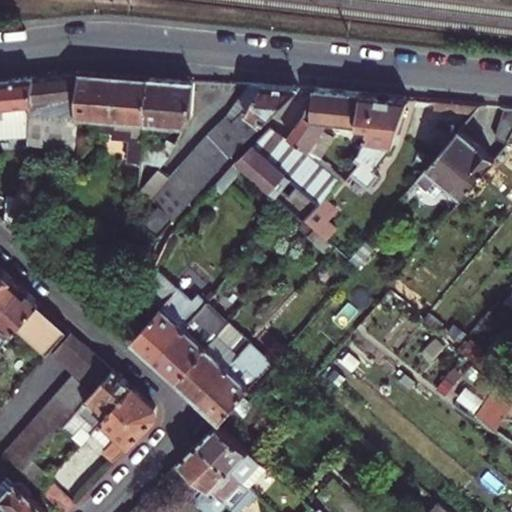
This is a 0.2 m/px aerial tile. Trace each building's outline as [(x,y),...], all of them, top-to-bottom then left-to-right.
[(99,118),(104,71),(82,70),(34,74),(29,133),(28,141),(73,145),(75,122),(64,121),(65,114),(76,115),(99,118)] [(145,122),(150,75),(104,71),(99,118),(98,130),(113,131),(113,137),(129,138),(128,160),(141,161),(144,134),(145,122)] [(29,133),(34,74),(0,77),(0,136),(9,135),(8,122),(20,120),(21,134),(29,133)] [(194,79),(150,75),(145,122),(184,126),(194,79)] [(298,87),(250,83),(231,109),(170,176),(160,168),(142,187),(160,202),(176,216),(217,170),(298,87)] [(330,121),(356,124),(360,93),(314,89),(312,103),(308,104),(304,115),(289,137),(319,159),(334,136),(325,129),(330,121)] [(408,98),(360,93),(356,124),(370,125),(365,139),(357,152),(353,158),(359,163),(352,172),(368,186),(378,174),(373,170),(391,145),(408,98)] [(511,106),(504,106),(495,136),(507,141),(511,134),(511,106)] [(75,122),(76,115),(65,114),(64,121),(75,122)] [(319,159),(289,137),(270,125),(236,159),(243,165),(304,218),(322,197),(340,176),(319,159)] [(455,204),(462,196),(494,156),(460,127),(420,174),(455,204)] [(160,163),(176,141),(168,138),(162,148),(153,146),(154,135),(144,134),(141,161),(160,163)] [(498,152),(511,153),(511,141),(507,141),(498,152)] [(346,152),(353,158),(357,152),(350,147),(346,152)] [(243,165),(236,159),(214,185),(221,191),(243,165)] [(8,194),(6,220),(20,233),(24,196),(8,194)] [(346,218),(322,197),(304,218),(313,227),(327,239),(346,218)] [(176,216),(160,202),(144,220),(159,235),(176,216)] [(297,226),(306,235),(313,227),(304,218),(297,226)] [(325,252),(333,244),(327,239),(313,227),(306,235),(325,252)] [(367,254),(375,245),(367,238),(359,247),(367,254)] [(349,258),(358,265),(367,254),(359,247),(349,258)] [(0,308),(21,285),(1,268),(0,269),(0,308)] [(186,279),(174,292),(188,304),(199,292),(186,279)] [(169,297),(150,280),(134,335),(156,355),(207,299),(203,295),(199,292),(188,304),(174,292),(169,297)] [(19,325),(49,351),(69,327),(21,285),(0,308),(0,357),(6,351),(1,346),(19,325)] [(203,295),(207,299),(213,292),(210,289),(203,295)] [(207,299),(156,355),(178,376),(218,332),(205,321),(214,312),(226,298),(216,290),(213,292),(207,299)] [(205,321),(218,332),(226,323),(214,312),(205,321)] [(178,376),(200,396),(251,339),(229,319),(226,323),(218,332),(178,376)] [(65,421),(73,412),(82,402),(91,392),(93,389),(113,367),(103,357),(72,331),(51,354),(73,373),(3,450),(23,468),(32,458),(34,456),(63,424),(65,421)] [(222,416),(261,373),(248,361),(260,347),(251,339),(200,396),(222,416)] [(92,431),(101,421),(134,385),(113,367),(93,389),(91,392),(82,402),(73,412),(65,421),(63,424),(72,432),(82,422),(92,431)] [(156,405),(134,385),(101,421),(117,435),(107,445),(103,450),(113,459),(156,414),(156,405)] [(92,431),(107,445),(117,435),(101,421),(92,431)] [(72,432),(82,441),(92,431),(82,422),(72,432)] [(256,457),(218,423),(201,440),(239,475),(256,457)] [(205,482),(234,508),(247,494),(250,496),(255,490),(250,486),(239,475),(201,440),(181,460),(205,482)] [(42,485),(53,473),(34,456),(32,458),(23,468),(42,485)] [(250,486),(254,481),(267,467),(256,457),(239,475),(250,486)] [(181,460),(169,473),(192,494),(197,499),(206,498),(217,509),(226,508),(229,504),(205,482),(181,460)] [(0,508),(0,509),(0,508),(0,511),(47,511),(50,509),(33,494),(33,486),(23,477),(15,477),(12,480),(5,474),(0,479),(0,508)] [(56,479),(46,489),(67,508),(76,498),(56,479)] [(250,486),(255,490),(259,486),(254,481),(250,486)] [(206,498),(197,499),(211,511),(222,511),(226,508),(217,509),(206,498)] [(450,511),(440,503),(432,511),(450,511)]
